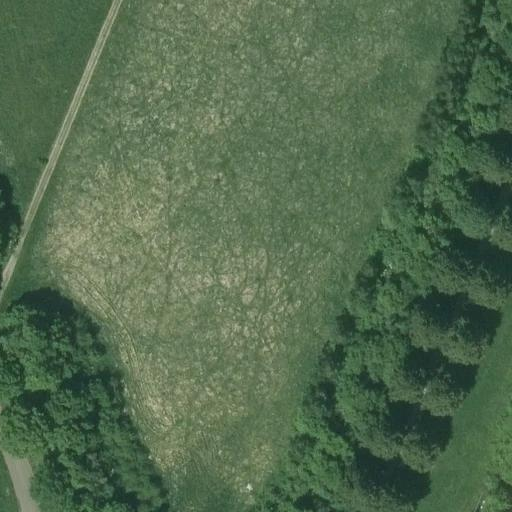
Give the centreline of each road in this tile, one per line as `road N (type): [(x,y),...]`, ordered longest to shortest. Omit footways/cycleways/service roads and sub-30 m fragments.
road 1 (track): [(370,511),(511,170)]
road 2 (track): [(119,0),(0,286)]
